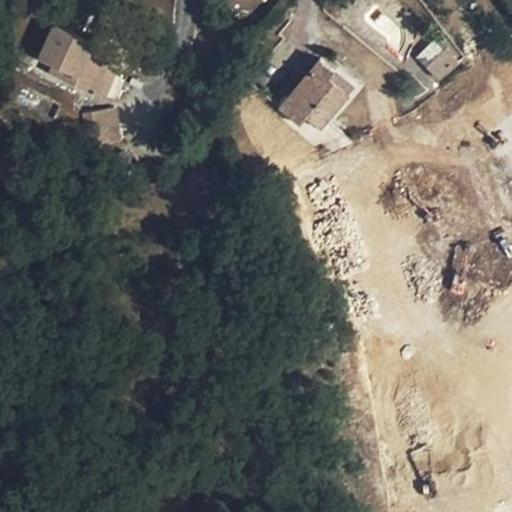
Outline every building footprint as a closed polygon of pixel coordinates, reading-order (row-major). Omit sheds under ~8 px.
[(49,72),(104,97),(126,47),(95,33),(91,41),(53,23),(37,58),(52,65),(49,72)] [(442,35),(421,57),(442,77),(463,55),(442,35)] [(320,126),(325,121),(349,91),(331,77),(337,70),(322,58),(281,108),(299,122),(305,114),(320,126)] [(29,66),(17,61),(14,68),(26,73),(29,66)] [(349,91),(325,121),(329,125),(365,83),(342,65),(337,70),(331,77),(349,91)] [(511,116),(511,95),(503,101),(511,116)] [(116,106),(85,111),(90,146),(122,141),(116,106)] [(408,477),(429,511),(485,511),(451,452),(408,477)]
